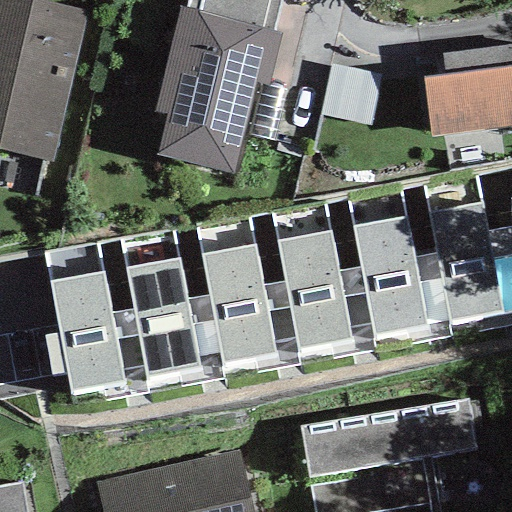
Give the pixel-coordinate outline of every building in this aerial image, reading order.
[(99,18),(5,0),(0,0),(0,149),(70,163),(99,18)] [(189,0),(186,14),(177,12),(152,121),(163,123),(154,161),(234,180),(256,86),(268,89),(280,38),(272,36),(280,0),(189,0)] [(380,79),(331,67),(319,117),(368,129),(380,79)] [(511,73),(423,86),(431,142),(511,131),(511,73)] [(98,245),(40,255),(67,404),(511,324),(511,232),(484,237),(474,180),(424,189),(436,260),(411,265),(399,194),(347,203),(359,272),(336,276),(324,206),(269,216),(282,286),(262,290),(249,220),(195,229),(208,300),(186,304),(173,234),(119,244),(132,313),(111,317),(98,245)] [(468,406),(302,432),(315,511),(396,511),(440,505),(433,464),(476,458),(468,406)] [(250,511),(238,456),(96,487),(100,511),(250,511)] [(0,511),(25,511),(21,487),(0,490),(0,511)]
